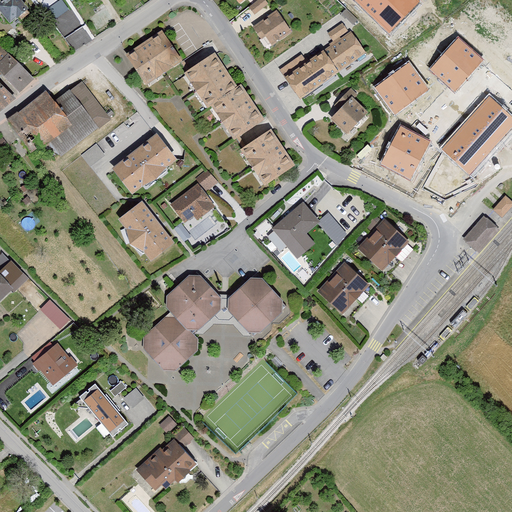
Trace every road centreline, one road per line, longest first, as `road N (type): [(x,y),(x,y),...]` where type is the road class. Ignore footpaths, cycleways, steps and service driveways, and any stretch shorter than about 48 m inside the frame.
road 1 (residential): [(218,511),(347,384),(439,237),(422,212),(298,141),(201,0)]
road 2 (tertiary): [(0,115),(169,0)]
